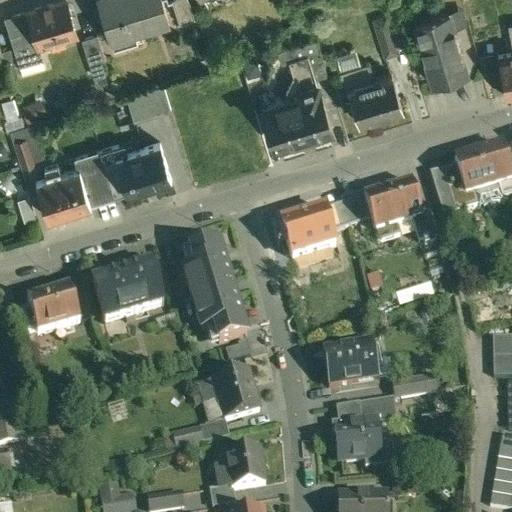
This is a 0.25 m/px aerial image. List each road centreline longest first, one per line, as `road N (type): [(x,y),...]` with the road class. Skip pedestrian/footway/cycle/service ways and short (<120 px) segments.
road 1 (residential): [(241,203),(286,347),(305,511)]
road 2 (residential): [(511,118),(241,203)]
road 3 (residential): [(241,203),(0,273)]
